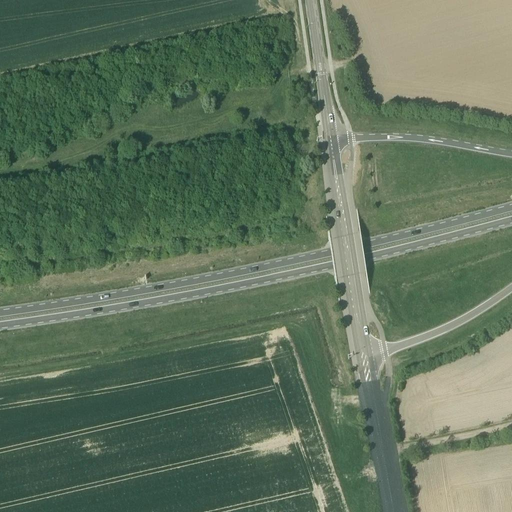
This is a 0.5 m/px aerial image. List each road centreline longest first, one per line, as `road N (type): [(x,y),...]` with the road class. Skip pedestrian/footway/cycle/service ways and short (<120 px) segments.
road 1 (primary): [(511,207),(289,261),(0,313)]
road 2 (primary): [(0,325),(292,273),(511,220)]
road 3 (track): [(309,68),(211,120),(0,175)]
road 4 (tertiary): [(367,356),(331,140)]
road 5 (primary): [(511,154),(423,139),(331,140)]
road 6 (primary): [(367,356),(460,322),(511,288)]
road 7 (tertiary): [(395,511),(367,356)]
road 8 (tertiary): [(331,140),(311,0)]
road 9 (track): [(382,453),(511,429)]
